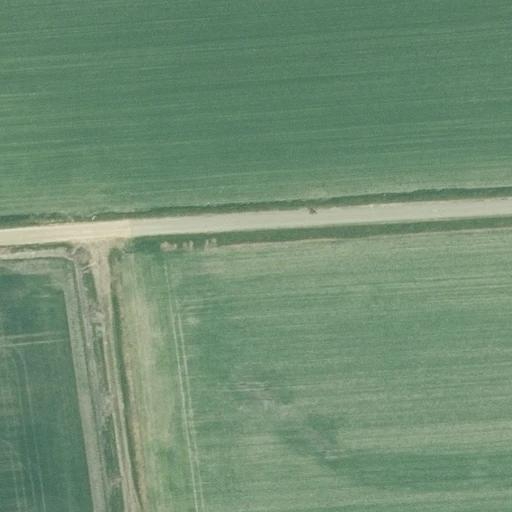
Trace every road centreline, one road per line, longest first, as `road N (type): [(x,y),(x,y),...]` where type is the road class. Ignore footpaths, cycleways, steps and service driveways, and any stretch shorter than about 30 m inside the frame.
road 1 (unclassified): [(0,240),(511,209)]
road 2 (track): [(90,232),(126,511)]
